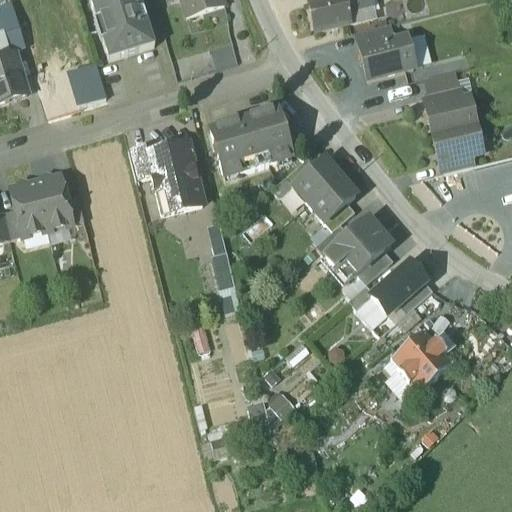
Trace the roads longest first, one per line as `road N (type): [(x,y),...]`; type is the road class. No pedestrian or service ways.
road 1 (unclassified): [(294,69),(388,193),(456,266),(511,292)]
road 2 (residential): [(0,156),(294,69)]
